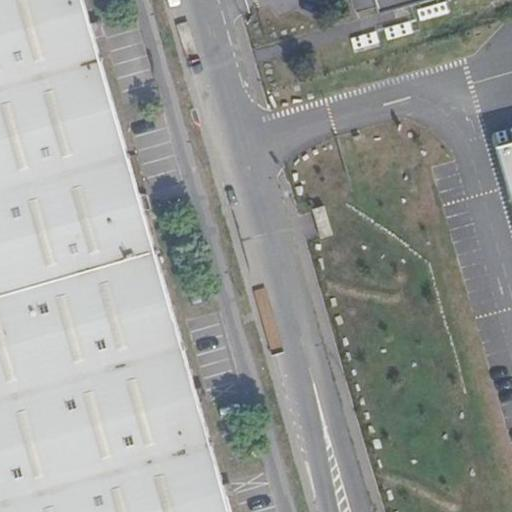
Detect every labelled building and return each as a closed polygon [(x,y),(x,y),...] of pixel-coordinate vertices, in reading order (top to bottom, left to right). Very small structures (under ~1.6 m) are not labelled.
[(0,0),(0,505),(212,445),(208,430),(121,128),(84,0),(0,0)] [(349,0),(355,15),(376,9),(378,16),(407,8),(432,0),(349,0)] [(511,144),(497,149),(511,202),(511,144)] [(410,182),(401,185),(407,206),(416,203),(410,182)] [(231,511),(212,445),(0,505),(0,511),(231,511)]
